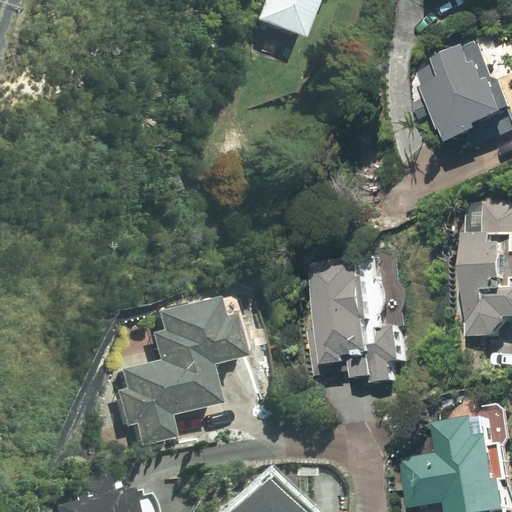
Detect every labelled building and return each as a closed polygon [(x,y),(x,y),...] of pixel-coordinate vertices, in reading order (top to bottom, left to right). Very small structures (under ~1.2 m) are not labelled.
[(256,0),(244,31),(288,49),(307,0),(256,0)] [(481,134),(511,119),(511,65),(507,68),(493,39),(438,64),(447,85),(426,95),(451,151),(482,137),(481,134)] [(494,343),(507,326),(511,326),(511,203),(470,201),(462,341),(494,343)] [(322,332),(311,333),(317,379),(356,374),(358,390),(399,385),(396,366),(408,364),(403,329),(388,331),(386,320),(387,319),(388,318),(389,317),(389,316),(390,315),(391,315),(391,314),(392,312),(392,311),(393,310),(393,309),(393,308),(393,307),(394,306),(394,305),(394,303),(393,302),(393,301),(393,300),(393,299),(392,298),(392,297),(391,296),(391,295),(390,294),(389,293),(388,292),(388,291),(387,291),(386,290),(385,289),(384,289),(383,288),(382,288),(381,287),(378,259),(317,264),(322,332)] [(119,391),(106,394),(118,453),(164,444),(160,421),(207,412),(199,373),(233,366),(220,300),(153,314),(158,337),(141,341),(146,366),(115,372),(119,391)] [(436,454),(402,458),(407,507),(446,503),(446,511),(509,511),(503,448),(491,449),(488,420),(433,425),(436,454)] [(309,511),(271,470),(260,480),(224,511),(309,511)] [(71,504),(46,509),(46,511),(126,511),(123,494),(102,498),(99,480),(68,486),(71,504)]
